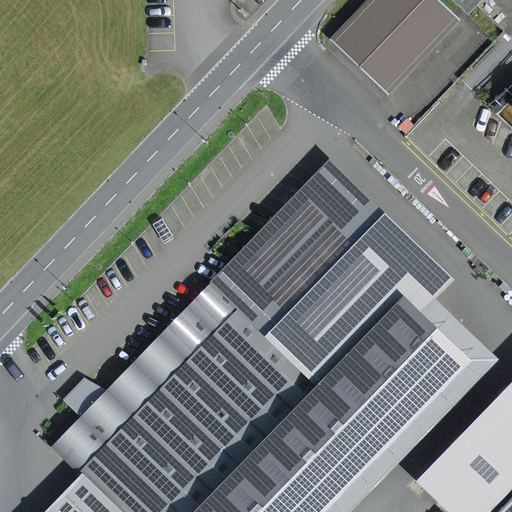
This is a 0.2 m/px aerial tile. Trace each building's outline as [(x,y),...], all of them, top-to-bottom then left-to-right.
[(0,0),(0,213),(83,130),(0,54),(0,31),(26,0),(0,0)] [(367,0),(329,40),(387,95),(460,19),(439,0),(367,0)] [(459,281),(331,158),(328,162),(51,447),(82,476),(118,511),(320,511),(468,359),(424,317),(459,281)] [(511,387),(418,481),(448,511),(488,511),(511,488),(511,387)] [(118,511),(82,476),(46,511),(118,511)] [(511,511),(511,500),(500,511),(511,511)]
